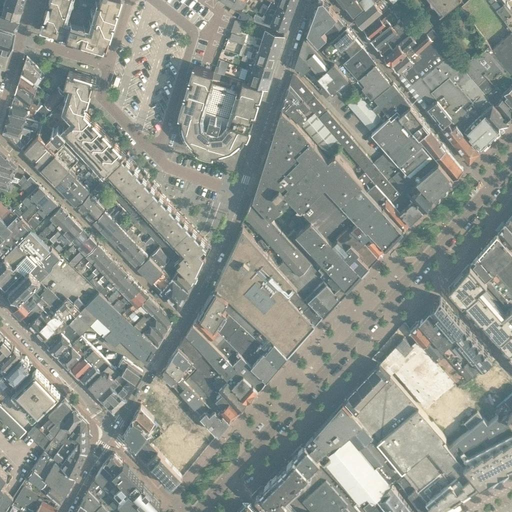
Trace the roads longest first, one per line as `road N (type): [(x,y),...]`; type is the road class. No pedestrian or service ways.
road 1 (unclassified): [(199,511),(511,165)]
road 2 (residential): [(183,318),(0,137)]
road 3 (tertiary): [(242,193),(307,0)]
road 4 (residential): [(155,162),(193,34),(149,0)]
road 5 (tertiary): [(111,432),(0,309)]
road 6 (tertiary): [(183,318),(242,193)]
road 7 (tertiary): [(111,432),(183,318)]
road 8 (residential): [(109,65),(98,104),(155,162)]
